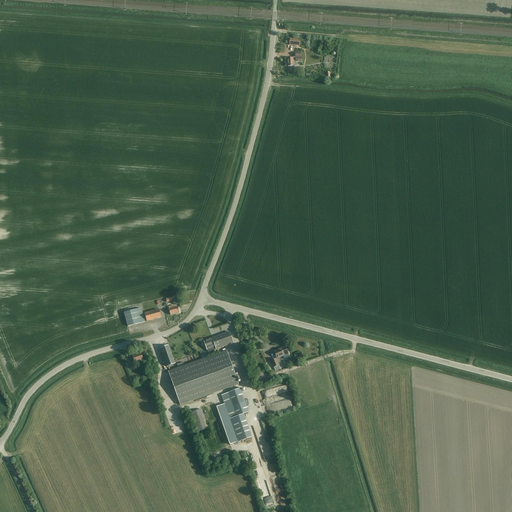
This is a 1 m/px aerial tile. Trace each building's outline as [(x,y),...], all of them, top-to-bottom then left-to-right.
[(295,53),(295,58),(287,58),(288,67),(295,66),(296,66),(296,62),(302,62),(301,53),(295,53)] [(170,315),(179,312),(178,307),(173,308),(173,306),(168,307),(170,315)] [(128,326),(139,323),(145,322),(141,308),(125,313),(128,326)] [(147,321),(161,317),(159,310),(145,314),(147,321)] [(216,350),(233,343),(229,332),(204,341),(207,350),(215,347),(216,350)] [(169,346),(160,349),(166,367),(175,364),(169,346)] [(280,368),(278,365),(281,364),(281,363),(279,358),(288,354),(285,347),(278,349),(274,351),(277,359),(276,359),(271,361),(275,371),(280,369),(280,368)] [(180,405),(238,384),(226,351),(168,371),(180,405)] [(134,362),(143,360),(141,354),(132,357),(134,362)] [(221,395),(230,419),(238,442),(252,437),(244,414),(248,412),(240,389),(221,395)] [(197,432),(208,428),(205,420),(203,415),(201,409),(190,413),(197,432)] [(222,424),(227,443),(231,442),(230,435),(233,434),(230,422),(225,423),(222,424)]
